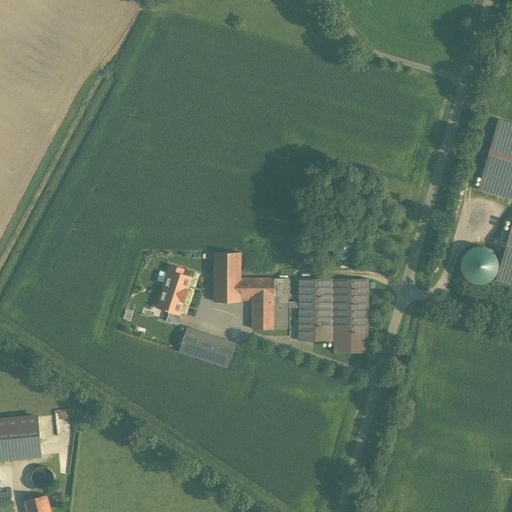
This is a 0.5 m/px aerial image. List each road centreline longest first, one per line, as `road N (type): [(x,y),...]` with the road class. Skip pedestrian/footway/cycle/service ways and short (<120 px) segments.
road 1 (unclassified): [(489,0),(405,291)]
road 2 (unclassified): [(405,291),(339,511)]
